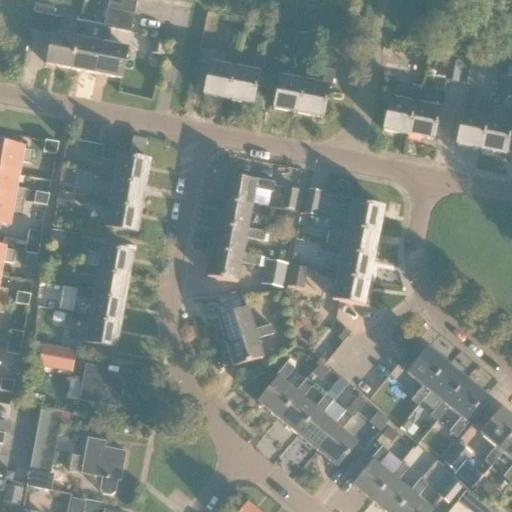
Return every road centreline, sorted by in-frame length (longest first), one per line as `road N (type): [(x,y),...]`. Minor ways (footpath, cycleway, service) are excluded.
road 1 (residential): [(237,455),(189,390),(172,350),(169,305),(199,134)]
road 2 (residential): [(511,372),(439,312),(418,280),(415,243),(427,177)]
road 3 (residential): [(199,134),(427,177)]
road 4 (residential): [(0,94),(199,134)]
